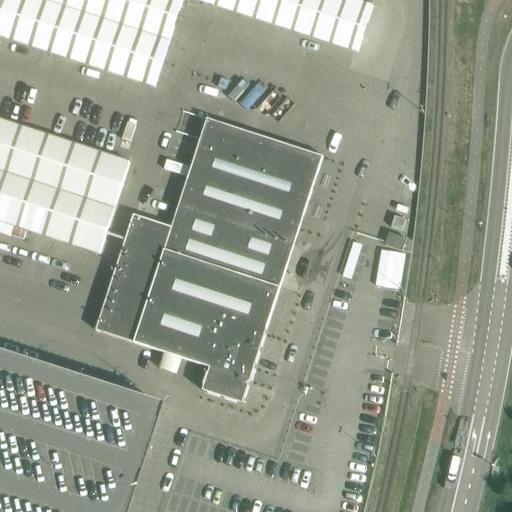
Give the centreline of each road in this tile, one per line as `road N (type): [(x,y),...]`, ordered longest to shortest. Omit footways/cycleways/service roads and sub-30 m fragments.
road 1 (tertiary): [(511,57),(487,281),(490,354)]
road 2 (tertiary): [(453,511),(490,354)]
